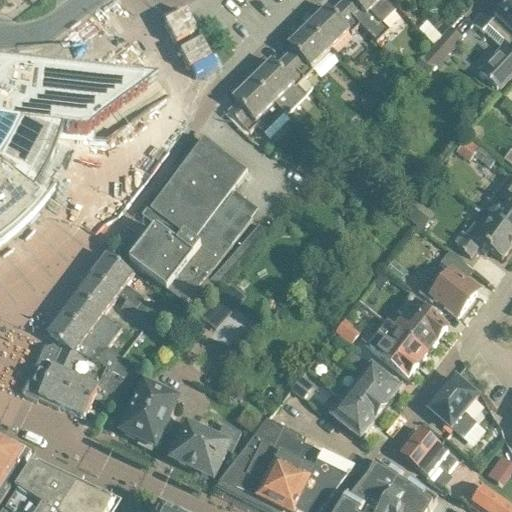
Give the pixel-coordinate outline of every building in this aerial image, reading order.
[(347,0),(340,7),(361,28),(377,43),(390,31),(385,24),(399,11),(388,0),(347,0)] [(484,71),(501,88),(511,75),(511,3),(511,5),(505,0),(498,0),(474,26),(484,35),(493,26),(511,42),(484,71)] [(328,11),(309,30),(331,53),(350,34),(352,36),(361,28),(340,7),(332,15),(328,11)] [(409,78),(423,90),(468,39),(454,27),(409,78)] [(293,53),(285,61),(306,82),(314,74),(312,71),(331,53),(309,30),(289,49),(293,53)] [(273,64),(253,83),(276,106),(286,117),(288,115),(290,117),(316,92),(306,82),(285,61),(277,69),(273,64)] [(0,235),(9,227),(13,222),(18,217),(23,211),(27,207),(30,201),(34,195),(38,189),(41,183),(45,177),(48,171),(50,165),(53,158),(55,152),(57,145),(59,140),(87,144),(155,89),(0,71),(0,235)] [(379,82),(388,92),(398,83),(388,73),(379,82)] [(276,106),(253,83),(234,102),(238,107),(229,115),(250,136),(259,127),(267,135),(286,117),(276,106)] [(362,107),(372,114),(380,104),(374,98),(370,95),(362,107)] [(232,194),(246,172),(197,139),(143,221),(150,225),(123,266),(188,309),(255,209),(232,194)] [(300,171),(318,181),(324,169),(306,159),(300,171)] [(493,221),(511,235),(511,179),(493,204),(502,210),(493,221)] [(401,216),(423,233),(436,216),(415,198),(401,216)] [(481,247),(502,263),(511,250),(511,235),(493,222),(485,233),(476,226),(458,251),(471,261),(481,247)] [(419,294),(433,304),(435,302),(439,305),(435,311),(441,315),(445,310),(458,320),(482,291),(468,280),(473,274),(450,255),(440,267),(447,272),(441,279),(435,274),(419,294)] [(107,259),(92,279),(119,298),(127,305),(137,312),(145,318),(151,310),(144,305),(145,302),(126,288),(134,278),(107,259)] [(382,275),(374,286),(382,292),(390,281),(382,275)] [(92,279),(78,299),(104,318),(119,298),(92,279)] [(234,289),(225,299),(237,310),(246,300),(234,289)] [(403,318),(393,330),(427,357),(437,345),(437,346),(447,333),(420,312),(424,306),(412,297),(399,314),(403,318)] [(62,316),(61,317),(107,351),(108,351),(122,333),(104,319),(104,318),(78,299),(65,316),(65,315),(64,315),(63,315),(62,315),(62,316)] [(127,305),(122,312),(132,320),(137,312),(127,305)] [(62,320),(48,338),(58,346),(64,350),(75,358),(97,368),(96,368),(129,383),(136,372),(107,351),(61,317),(61,318),(61,319),(62,320)] [(337,334),(353,347),(363,335),(346,322),(337,334)] [(427,357),(393,330),(389,326),(370,352),(408,382),(418,370),(418,369),(427,357)] [(31,385),(25,399),(39,405),(41,400),(86,422),(95,402),(113,411),(136,386),(129,383),(96,368),(97,368),(75,358),(64,350),(58,346),(57,347),(48,350),(37,373),(41,375),(35,386),(31,385)] [(354,357),(345,369),(359,380),(352,389),(355,392),(348,401),(376,423),(386,411),(385,410),(399,392),(372,370),(372,371),(354,357)] [(465,416),(479,399),(465,371),(456,382),(430,413),(451,432),(464,442),(477,426),(465,416)] [(290,392),(303,401),(313,388),(300,378),(290,392)] [(122,436),(157,452),(180,404),(145,387),(122,436)] [(376,423),(348,401),(345,398),(330,417),(334,419),(333,420),(360,441),(375,423),(375,424),(376,423)] [(304,449),(307,443),(267,425),(217,489),(229,495),(234,493),(236,498),(247,504),(252,502),(254,507),(263,511),(326,511),(353,478),(353,477),(356,473),(316,454),(304,449)] [(173,463),(214,483),(227,455),(232,457),(242,437),(225,429),(217,444),(189,431),(185,439),(173,463)] [(422,475),(430,481),(439,469),(448,477),(458,464),(440,450),(441,449),(421,433),(401,459),(421,475),(422,475)] [(0,511),(32,459),(24,454),(23,456),(0,445),(0,511)] [(433,511),(436,507),(437,504),(409,484),(384,467),(346,511),(433,511)] [(111,511),(115,508),(33,469),(4,511),(111,511)] [(472,508),(477,511),(511,511),(511,509),(484,490),(472,508)]
